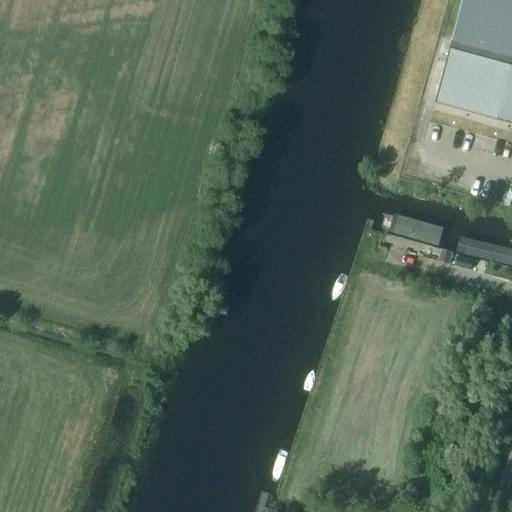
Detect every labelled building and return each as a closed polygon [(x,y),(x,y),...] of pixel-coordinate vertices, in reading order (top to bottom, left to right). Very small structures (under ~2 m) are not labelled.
[(509,125),(511,125),(511,0),(463,0),(434,104),(436,104),(436,101),(510,122),(509,125)] [(388,214),(383,231),(441,245),(445,228),(388,214)] [(511,246),(469,235),(465,253),(511,265),(511,246)] [(445,251),(442,262),(449,264),(452,253),(445,251)] [(473,261),(458,257),(455,266),(470,271),(473,261)]
